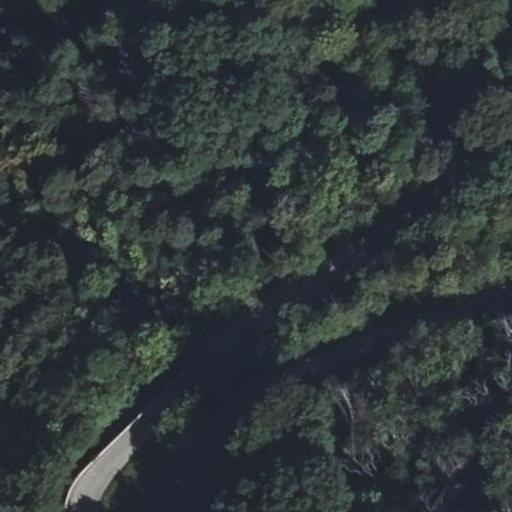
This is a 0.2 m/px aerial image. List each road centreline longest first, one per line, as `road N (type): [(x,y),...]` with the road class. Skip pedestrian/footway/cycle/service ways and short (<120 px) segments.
road 1 (tertiary): [(511,154),(312,283),(221,355),(108,459),(80,493),(80,511)]
road 2 (tertiary): [(188,511),(231,422),(272,390),(439,317),(511,297)]
